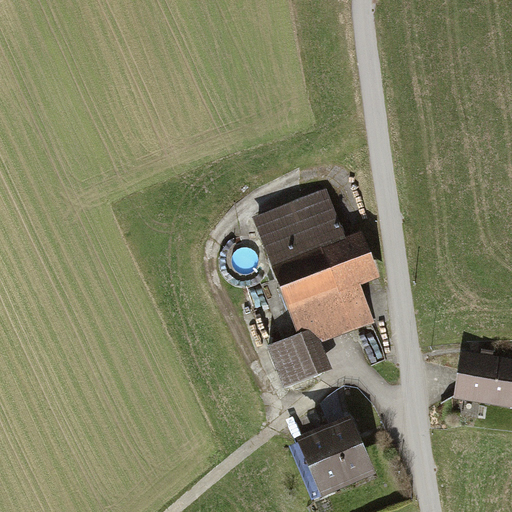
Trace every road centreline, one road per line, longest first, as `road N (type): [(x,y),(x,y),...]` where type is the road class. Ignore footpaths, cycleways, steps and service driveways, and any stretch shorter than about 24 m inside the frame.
road 1 (tertiary): [(432,511),(364,0)]
road 2 (track): [(415,402),(340,378),(183,511)]
